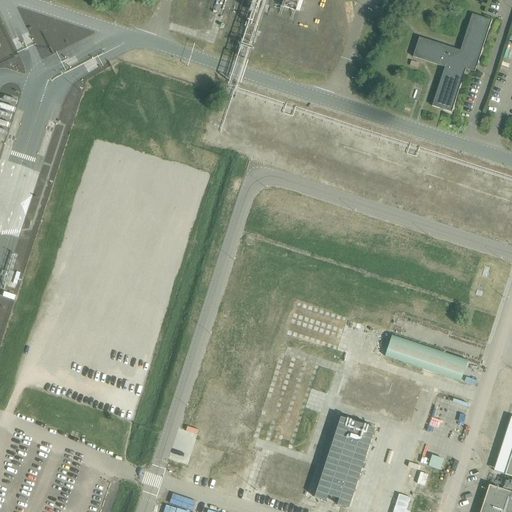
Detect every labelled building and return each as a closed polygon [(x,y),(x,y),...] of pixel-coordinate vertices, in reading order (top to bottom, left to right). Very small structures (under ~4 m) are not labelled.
[(451,113),(465,69),(474,72),(491,21),(471,15),(460,51),(419,38),(412,57),(444,68),(432,107),(451,113)] [(67,26),(67,36),(73,36),(73,30),(79,30),(79,38),(92,38),(92,26),(67,26)] [(391,337),(384,358),(461,383),(468,362),(391,337)] [(416,388),(405,427),(425,432),(436,394),(416,388)] [(511,417),(493,471),(511,476),(511,417)] [(340,418),(314,498),(348,509),(374,429),(340,418)] [(218,471),(215,482),(238,490),(247,461),(235,458),(230,474),(218,471)] [(257,477),(286,487),(290,473),(261,463),(257,477)] [(421,474),(417,485),(424,487),(428,476),(421,474)] [(511,511),(511,492),(501,489),(489,485),(480,511),(511,511)]
